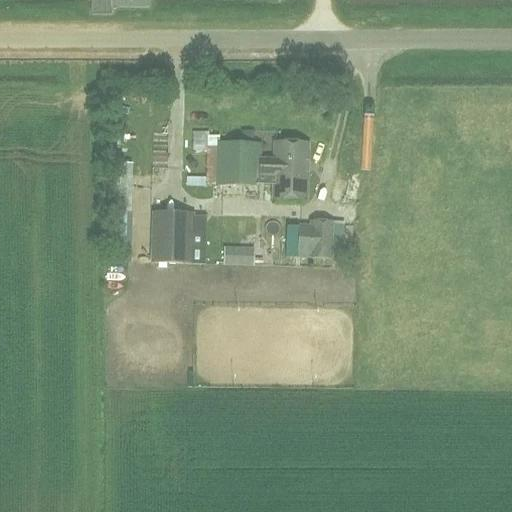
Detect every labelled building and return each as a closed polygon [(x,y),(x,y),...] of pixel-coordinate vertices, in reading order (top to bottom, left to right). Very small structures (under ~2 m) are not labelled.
[(260,146),(218,146),(218,187),(258,187),(258,186),(271,186),(271,201),(307,202),(308,145),(273,144),(273,160),(260,160),(260,146)] [(118,206),(133,206),(133,163),(119,163),(118,206)] [(151,213),(149,264),(190,265),(192,215),(151,213)] [(299,227),(298,260),(309,260),(331,261),(332,223),(310,223),(310,228),(299,227)] [(254,249),(223,248),(223,267),(253,268),(254,249)]
